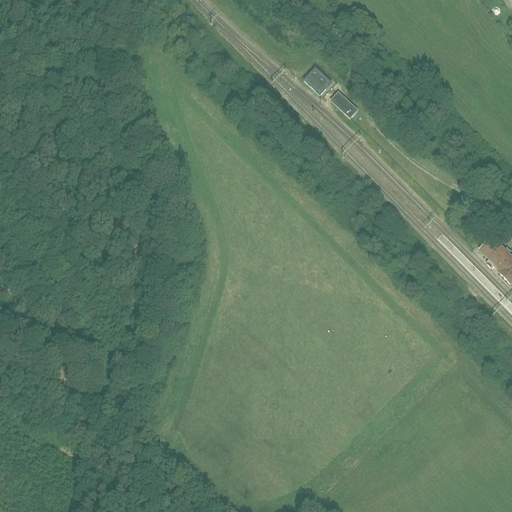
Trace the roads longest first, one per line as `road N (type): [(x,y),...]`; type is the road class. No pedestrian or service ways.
road 1 (track): [(0,376),(192,511)]
road 2 (track): [(492,220),(406,154),(341,90)]
